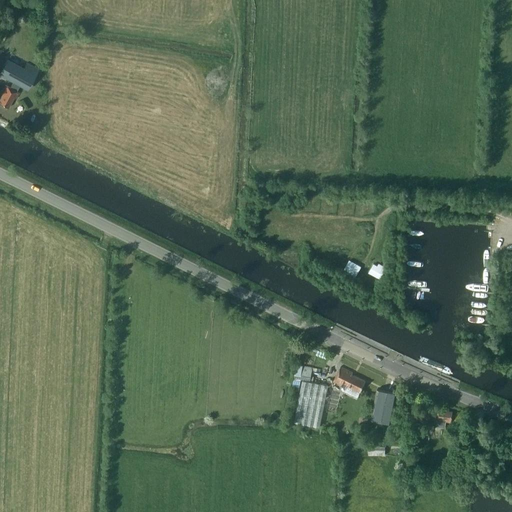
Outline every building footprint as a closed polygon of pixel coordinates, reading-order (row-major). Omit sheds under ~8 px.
[(35,75),(8,60),(0,74),(0,75),(13,82),(10,88),(5,85),(0,94),(2,96),(0,99),(0,103),(8,108),(14,98),(15,99),(19,93),(16,91),(19,86),(27,90),(35,75)] [(348,273),(355,277),(361,267),(354,263),(349,271),(348,273)] [(378,266),(373,274),(380,278),(386,268),(379,263),(378,266)] [(297,364),(295,372),(293,386),(299,387),(301,379),(313,381),(314,376),(311,376),(313,367),(297,364)] [(333,382),(346,388),(347,386),(360,392),(366,381),(352,375),(353,373),(341,367),(333,382)] [(303,380),(294,422),(320,427),(328,385),(303,380)] [(360,392),(347,386),(346,388),(344,392),(357,398),(360,392)] [(377,389),(371,420),(391,424),(398,393),(377,389)] [(403,418),(408,418),(407,424),(401,424),(401,427),(409,427),(408,449),(419,450),(420,431),(425,432),(425,427),(415,426),(416,419),(430,420),(430,419),(438,421),(437,426),(445,427),(446,422),(451,423),(453,412),(445,411),(445,409),(431,407),(431,409),(417,407),(416,412),(403,411),(403,418)]
